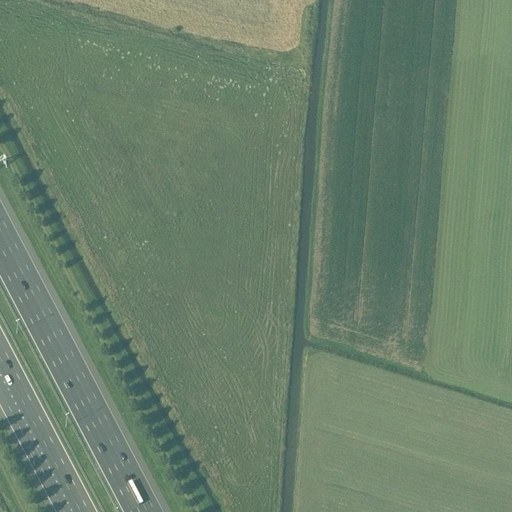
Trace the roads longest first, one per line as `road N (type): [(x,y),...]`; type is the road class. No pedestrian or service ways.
road 1 (motorway): [(137,511),(0,254)]
road 2 (motorway): [(0,356),(82,511)]
